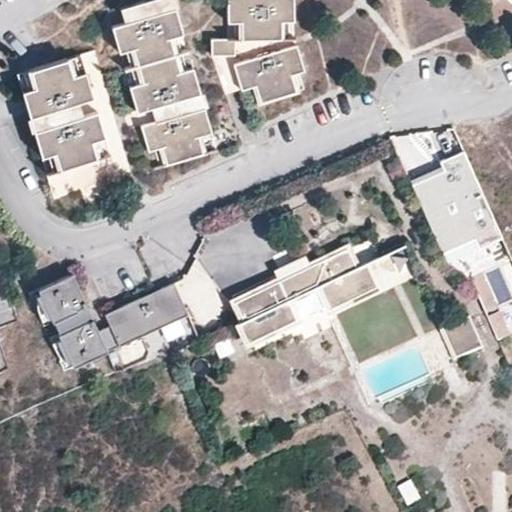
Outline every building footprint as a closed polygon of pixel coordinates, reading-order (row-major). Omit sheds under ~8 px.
[(298,0),(231,0),(232,20),(246,20),(246,37),(285,36),(284,18),(299,18),(298,0)] [(180,6),(116,25),(124,51),(137,47),(148,80),(134,84),(142,110),(206,91),(198,65),(184,69),(174,36),(187,32),(180,6)] [(302,43),(239,63),(247,89),(261,84),(266,101),(302,90),(297,73),(310,69),(302,43)] [(72,58),(35,69),(40,86),(27,90),(35,117),(99,97),(91,71),(78,75),(72,58)] [(209,104),(146,124),(154,150),(167,146),(172,163),(209,152),(204,134),(218,130),(209,104)] [(103,110),(39,130),(47,156),(60,152),(66,169),(103,157),(98,140),(111,137),(103,110)] [(441,164),(445,173),(414,187),(444,254),(476,240),(480,251),(505,240),(466,153),(441,164)] [(349,249),(236,304),(245,322),(239,325),(248,345),(297,321),(289,303),(319,289),(330,311),(378,288),(367,265),(358,270),(349,249)] [(74,277),(39,292),(54,325),(88,309),(74,277)] [(121,349),(190,317),(176,286),(107,317),(112,328),(121,349)] [(485,315),(496,339),(511,333),(500,308),(485,315)] [(94,321),(59,337),(74,370),(121,349),(112,328),(100,334),(94,321)] [(211,341),(218,357),(233,350),(226,335),(211,341)] [(406,505),(420,498),(410,478),(396,484),(406,505)]
